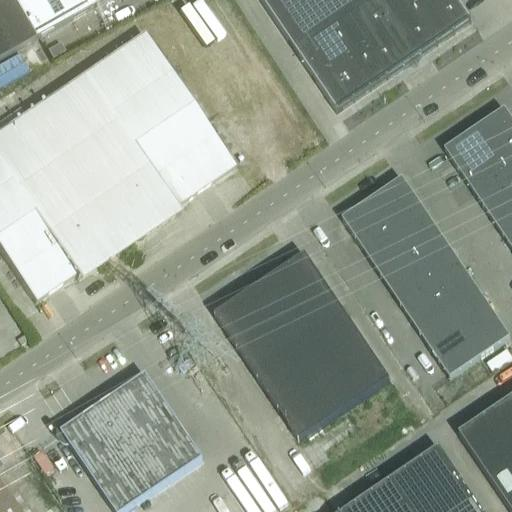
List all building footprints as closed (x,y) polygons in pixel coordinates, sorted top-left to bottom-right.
[(0,0),(0,63),(112,0),(0,0)] [(453,0),(258,0),(337,117),(409,67),(412,69),(414,69),(417,68),(419,66),(419,64),(419,61),(471,26),(453,0)] [(177,214),(175,212),(234,171),(144,39),(85,78),(0,135),(0,255),(35,307),(74,280),(76,283),(177,214)] [(30,72),(21,55),(0,66),(0,77),(5,86),(30,72)] [(511,123),(505,113),(444,154),(511,253),(511,123)] [(402,182),(342,223),(450,383),(510,342),(402,182)] [(289,428),(288,429),(299,446),(390,385),(348,323),(347,323),(338,310),(339,309),(309,266),(286,261),(253,299),(251,296),(215,320),(279,416),(280,415),(289,428)] [(111,511),(132,511),(203,464),(146,379),(61,436),(111,511)] [(511,511),(511,408),(509,404),(459,438),(507,511),(511,511)] [(479,511),(439,452),(388,486),(406,511),(479,511)] [(0,511),(18,511),(0,485),(0,511)] [(406,511),(388,486),(349,511),(406,511)]
